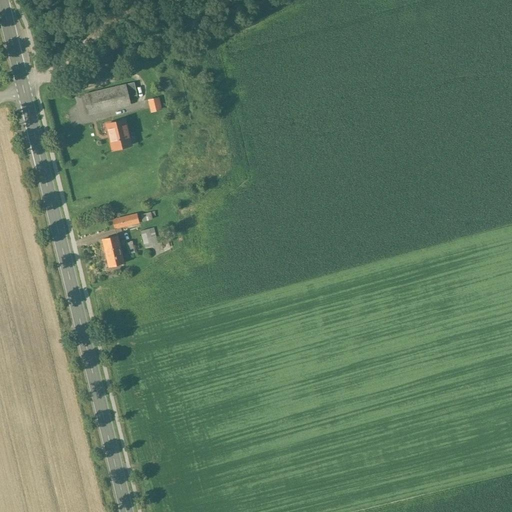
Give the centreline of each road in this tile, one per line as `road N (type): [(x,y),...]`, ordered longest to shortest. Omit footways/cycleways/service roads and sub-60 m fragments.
road 1 (secondary): [(23,88),(126,511)]
road 2 (track): [(137,0),(23,88)]
